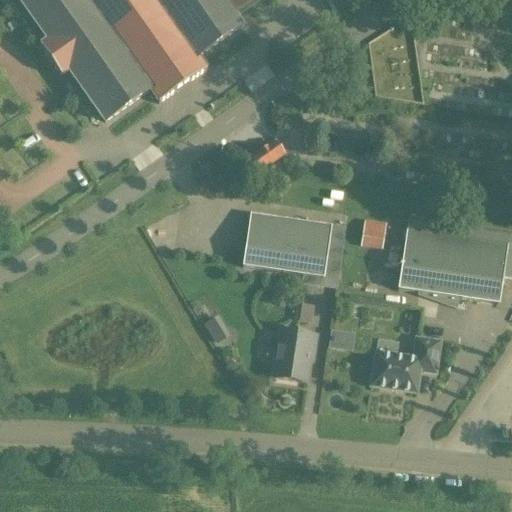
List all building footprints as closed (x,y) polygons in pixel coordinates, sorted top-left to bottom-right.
[(17,0),(49,45),(41,50),(40,49),(40,50),(60,79),(61,78),(60,78),(68,72),(101,119),(103,122),(149,90),(157,103),(156,103),(157,104),(205,71),(204,70),(203,71),(195,58),(240,27),(235,19),(261,0),(17,0)] [(350,107),(369,99),(362,84),(343,93),(350,107)] [(283,156),(275,146),(254,161),(261,171),(283,156)] [(323,282),(331,228),(250,217),(242,270),(323,282)] [(359,247),(380,251),(385,224),(364,221),(359,247)] [(406,233),(397,293),(418,296),(417,298),(456,311),(459,301),(499,307),(507,248),(406,233)] [(225,341),(216,319),(206,323),(214,345),(225,341)] [(352,353),(356,335),(335,331),(332,349),(352,353)] [(280,334),(274,381),(307,386),(311,354),(315,354),(317,339),(280,334)] [(435,376),(439,345),(416,341),(413,361),(376,356),(371,389),(416,396),(419,374),(435,376)]
